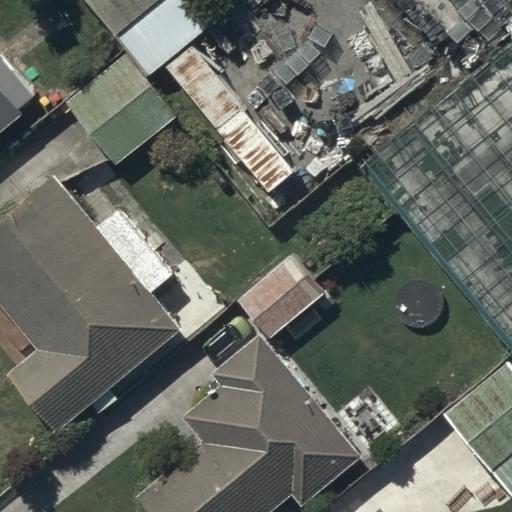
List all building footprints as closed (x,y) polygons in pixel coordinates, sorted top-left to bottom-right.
[(86,0),(148,74),(213,20),(196,0),(86,0)] [(511,0),(487,0),(511,28),(349,160),(511,345),(511,0)] [(0,128),(25,108),(22,104),(37,91),(4,51),(0,54),(0,128)] [(126,51),(66,101),(117,162),(176,112),(126,51)] [(97,223),(54,170),(0,214),(0,303),(35,346),(5,370),(54,431),(89,403),(97,414),(117,398),(107,386),(182,324),(151,287),(171,271),(118,206),(97,223)] [(291,252),(238,297),(271,336),(324,291),(291,252)] [(360,453),(259,331),(213,368),(223,380),(183,412),(205,439),(139,493),(154,511),(266,511),(292,490),(301,501),(360,453)] [(511,364),(506,358),(442,412),(511,495),(511,364)]
